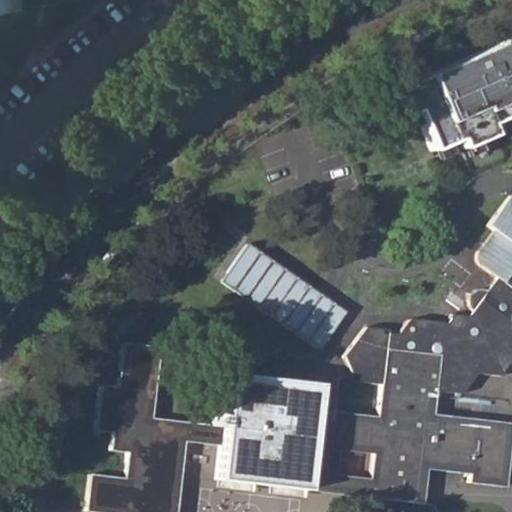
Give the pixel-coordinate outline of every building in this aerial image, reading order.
[(0,0),(0,7),(16,9),(16,0),(0,0)] [(511,39),(389,94),(401,120),(414,114),(430,150),(456,139),(460,149),(492,134),(488,125),(511,113),(511,39)] [(489,232),(511,249),(511,200),(507,197),(483,228),(489,232)] [(511,265),(511,249),(489,232),(472,254),(471,256),(471,258),(470,259),(471,262),(471,263),(472,264),(475,267),(492,280),(497,284),(511,265)] [(104,266),(117,250),(111,245),(98,262),(104,266)] [(338,312),(240,245),(214,282),(313,349),(338,312)] [(511,265),(497,284),(492,280),(481,293),(476,291),(472,290),(468,291),(464,294),(463,299),(462,303),(462,307),(466,312),(462,318),(446,316),(440,325),(436,323),(406,320),(394,330),(394,333),(359,327),(338,356),(344,371),(349,381),(374,384),(378,350),(434,356),(430,390),(455,393),(470,374),(497,378),(511,358),(511,342),(507,333),(511,326),(511,265)] [(215,445),(217,427),(145,418),(154,346),(116,342),(111,387),(98,385),(92,431),(109,433),(106,452),(122,454),(119,481),(85,477),(79,511),(169,511),(179,441),(215,445)] [(308,418),(299,489),(356,496),(361,511),(429,511),(426,505),(416,503),(421,467),(464,473),(463,482),(499,487),(508,425),(428,415),(430,390),(434,356),(378,350),(374,384),(370,417),(336,413),(325,412),(324,420),(308,418)] [(328,379),(325,412),(336,413),(339,385),(349,381),(344,371),(328,379)] [(217,427),(215,445),(211,479),(299,489),(308,418),(312,384),(223,374),(217,427)]
